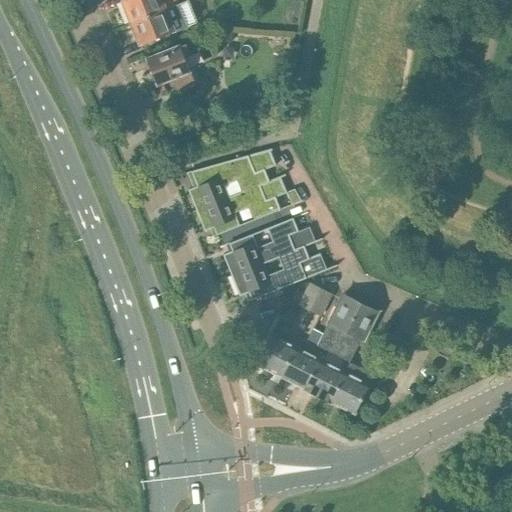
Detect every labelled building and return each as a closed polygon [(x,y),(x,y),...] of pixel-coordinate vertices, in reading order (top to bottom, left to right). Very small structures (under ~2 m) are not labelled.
[(123,0),(132,22),(178,4),(176,0),(123,0)] [(178,4),(132,22),(141,45),(187,26),(178,4)] [(217,40),(232,42),(234,28),(218,26),(217,40)] [(186,44),(166,52),(147,60),(157,84),(173,77),(177,88),(194,81),(189,71),(190,70),(185,56),(189,54),(186,44)] [(198,186),(188,190),(196,210),(197,210),(269,180),(265,170),(276,165),(270,150),(270,149),(224,162),(192,171),(192,172),(198,186)] [(269,180),(197,210),(205,231),(214,227),(216,234),(217,235),(281,210),(280,208),(276,197),(287,193),(281,177),(280,176),(269,181),(269,180)] [(232,251),(223,254),(231,274),(232,275),(295,249),(289,235),(299,231),(293,219),(293,218),(229,243),(230,244),(232,251)] [(295,249),(232,275),(240,296),(249,292),(252,299),(252,300),(327,270),(326,269),(320,253),(309,258),(304,246),(304,245),(295,249)] [(310,283),(299,305),(321,315),(332,294),(310,283)] [(257,364),(305,388),(304,389),(330,402),(331,401),(355,413),(370,384),(345,371),(358,344),(362,346),(379,311),(344,293),(317,345),(332,353),(327,363),(272,334),(257,364)]
